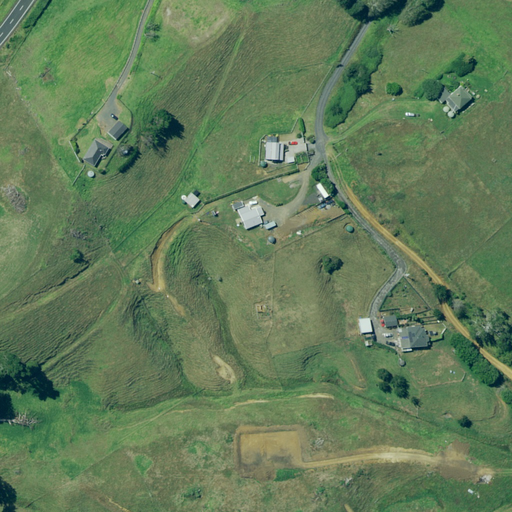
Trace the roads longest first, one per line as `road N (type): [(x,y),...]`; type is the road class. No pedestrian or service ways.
road 1 (track): [(321,150),(362,212),(431,274),(450,314),(511,372)]
road 2 (unclassified): [(372,0),(321,97),(321,150)]
